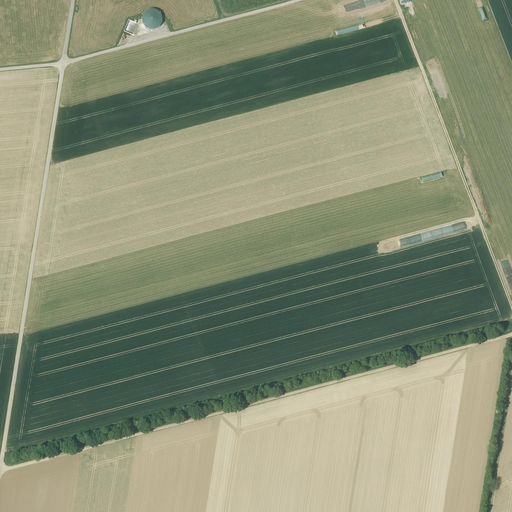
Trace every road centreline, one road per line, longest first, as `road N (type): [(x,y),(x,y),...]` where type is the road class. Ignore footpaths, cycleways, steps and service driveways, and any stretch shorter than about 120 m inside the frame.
road 1 (track): [(0,470),(511,334)]
road 2 (track): [(73,0),(0,465)]
road 3 (track): [(511,309),(394,0)]
road 4 (track): [(0,70),(62,63),(297,0)]
road 5 (track): [(492,511),(511,368)]
